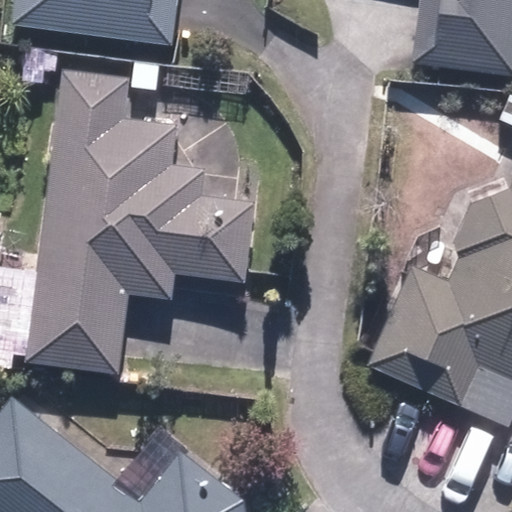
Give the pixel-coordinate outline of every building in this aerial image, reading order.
[(11,0),(7,29),(167,49),(172,0),(11,0)] [(511,0),(415,0),(416,0),(407,66),(511,80),(511,68),(511,0)] [(125,81),(58,73),(21,366),(114,377),(121,325),(124,298),(166,303),(170,276),(240,285),(250,206),(196,200),(199,172),(166,168),(171,128),(120,122),(125,81)] [(511,174),(504,192),(499,176),(455,192),(441,224),(439,243),(450,246),(453,261),(443,285),(407,269),(363,369),(467,414),(504,431),(511,412),(511,174)] [(8,400),(0,409),(0,511),(238,511),(237,503),(176,455),(138,503),(8,400)]
